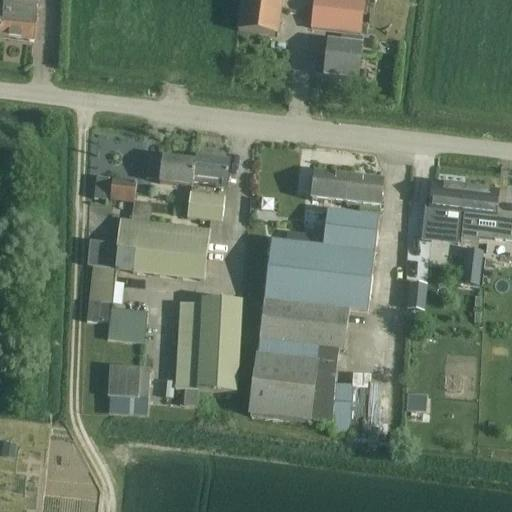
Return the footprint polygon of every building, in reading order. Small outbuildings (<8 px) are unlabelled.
[(3,0),(0,28),(0,38),(31,42),(36,6),(10,3),(10,0),(3,0)] [(278,39),(281,17),(282,0),(241,0),(238,34),(278,39)] [(314,0),(312,30),(360,36),(363,0),(314,0)] [(357,82),(362,39),(341,36),(340,44),(327,42),(325,57),(319,56),(315,60),(314,69),(317,74),(323,75),(323,78),(357,82)] [(196,157),(196,162),(193,183),(215,186),(215,189),(225,190),(229,161),(196,157)] [(193,183),(196,162),(162,158),(162,161),(150,160),(148,176),(147,182),(159,183),(191,188),(191,182),(193,183)] [(270,242),(249,417),(309,424),(332,427),(331,436),(349,437),(352,388),(334,386),(338,351),(343,352),(347,312),(366,314),(378,218),(378,211),(382,180),(314,172),(311,200),(346,204),(345,207),(358,208),(357,216),(327,212),(324,231),(315,230),(314,237),(287,234),(286,243),(270,242)] [(104,201),(107,180),(96,180),(94,199),(104,201)] [(133,204),(134,193),(136,183),(112,181),(110,190),(109,202),(133,204)] [(425,203),(421,242),(430,243),(431,238),(457,241),(458,241),(461,210),(462,211),(464,189),(432,185),(430,201),(430,203),(425,203)] [(462,229),(460,243),(478,245),(479,239),(488,240),(511,242),(511,218),(494,216),(494,214),(497,193),(464,189),(462,211),(464,211),(462,229)] [(221,224),(224,199),(189,194),(188,206),(186,219),(221,224)] [(119,221),(114,271),(203,281),(209,231),(149,224),(131,222),(119,221)] [(499,266),(501,242),(488,241),(487,265),(499,266)] [(465,254),(462,285),(474,286),(477,255),(465,254)] [(88,306),(86,326),(96,327),(97,324),(110,326),(109,330),(108,345),(144,349),(145,334),(147,316),(111,312),(115,273),(92,270),(88,306)] [(409,285),(406,311),(419,312),(421,286),(409,285)] [(236,395),(241,303),(201,301),(201,307),(180,306),(174,391),(184,391),(183,409),(197,410),(198,392),(236,395)] [(148,402),(150,371),(136,370),(109,368),(108,399),(138,401),(148,402)] [(407,397),(406,413),(425,414),(426,398),(407,397)] [(4,444),(1,458),(13,460),(15,446),(4,444)]
